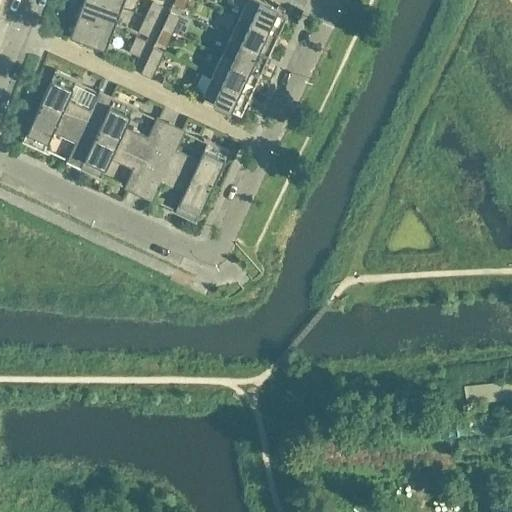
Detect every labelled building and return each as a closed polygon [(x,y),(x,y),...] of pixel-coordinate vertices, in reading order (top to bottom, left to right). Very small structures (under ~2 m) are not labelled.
[(112,28),(120,8),(99,0),(82,0),(77,15),(112,28)] [(277,33),(287,13),(258,0),(246,0),(239,16),(277,33)] [(155,21),(162,7),(151,1),(144,16),(155,21)] [(168,13),(161,27),(173,32),(179,18),(168,13)] [(104,49),(112,28),(77,15),(69,35),(104,49)] [(149,36),(155,21),(144,16),(138,30),(149,36)] [(268,53),(277,33),(239,16),(230,35),(268,53)] [(166,47),(173,32),(161,27),(155,42),(166,47)] [(139,55),(146,41),(135,35),(128,50),(139,55)] [(259,73),(268,53),(230,35),(221,55),(259,73)] [(151,79),(163,52),(152,47),(140,74),(151,79)] [(250,92),(259,73),(221,55),(212,75),(250,92)] [(96,132),(113,97),(98,90),(90,109),(67,99),(76,81),(80,83),(80,82),(54,70),(38,105),(96,132)] [(240,113),(250,92),(212,75),(202,95),(240,113)] [(154,159),(171,124),(156,117),(147,136),(125,126),(133,108),(137,109),(138,108),(113,97),(96,132),(154,159)] [(96,132),(38,105),(21,141),(47,153),(48,152),(44,150),(52,131),(74,142),(65,161),(80,168),(96,132)] [(212,186),(229,151),(203,139),(203,140),(206,142),(198,160),(176,150),(185,130),(171,124),(154,159),(212,186)] [(154,159),(96,132),(80,168),(105,179),(105,178),(101,177),(110,158),(132,168),(123,188),(138,195),(154,159)] [(196,222),(212,186),(154,159),(138,195),(152,201),(161,182),(183,192),(174,211),(170,209),(170,210),(196,222)] [(511,380),(463,386),(465,404),(511,399),(511,380)]
